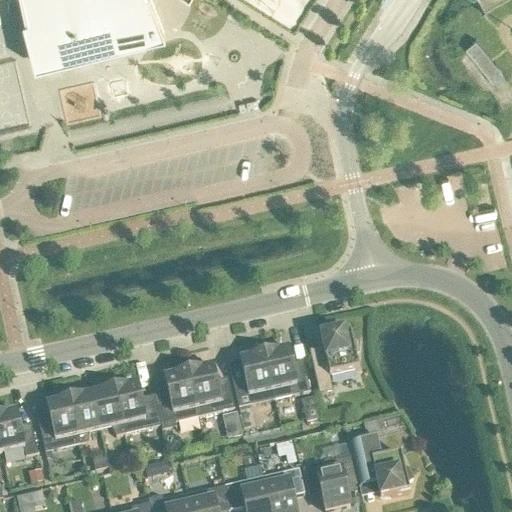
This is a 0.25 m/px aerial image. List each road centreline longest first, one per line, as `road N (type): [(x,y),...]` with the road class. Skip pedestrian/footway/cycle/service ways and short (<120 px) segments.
road 1 (tertiary): [(0,369),(374,282)]
road 2 (residential): [(374,282),(340,114),(354,70),(406,0)]
road 3 (tertiary): [(374,282),(427,279),(472,299),(488,315),(511,379)]
